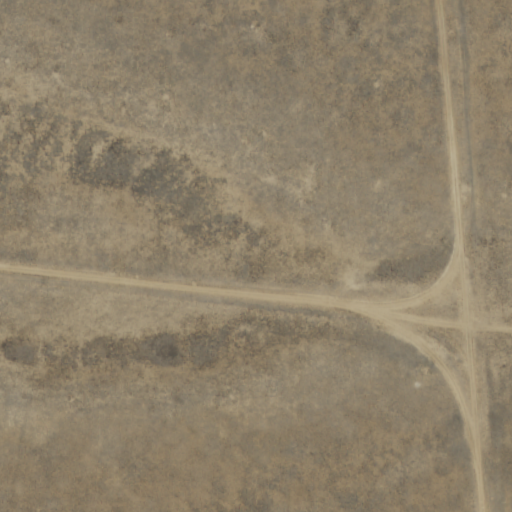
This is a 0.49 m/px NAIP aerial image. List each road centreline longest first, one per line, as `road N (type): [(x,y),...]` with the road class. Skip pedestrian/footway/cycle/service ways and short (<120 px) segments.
road 1 (residential): [(511,273),(0,227)]
road 2 (residential): [(453,511),(432,266),(426,0)]
